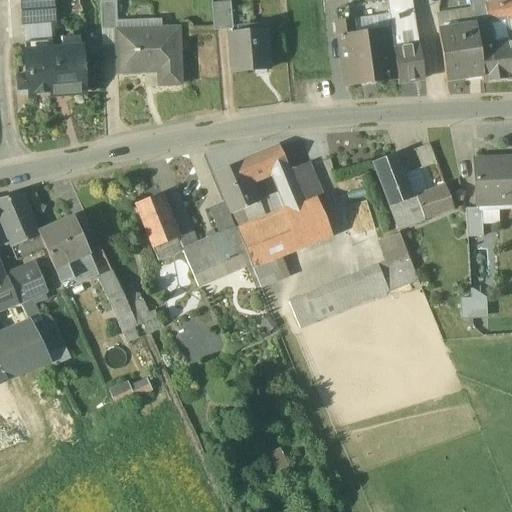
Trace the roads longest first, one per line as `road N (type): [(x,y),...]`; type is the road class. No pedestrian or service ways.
road 1 (unclassified): [(0,177),(323,115),(511,108)]
road 2 (track): [(1,0),(8,176)]
